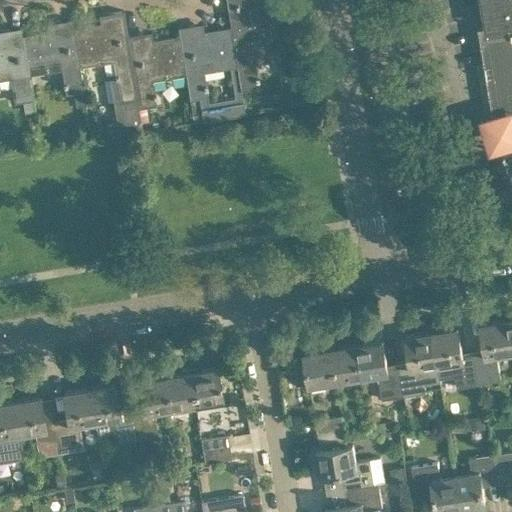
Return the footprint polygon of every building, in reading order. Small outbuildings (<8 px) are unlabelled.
[(226,0),(227,3),(234,2),(238,25),(231,26),(242,91),(258,88),(254,64),(275,61),(264,0),(226,0)] [(511,127),(511,0),(482,0),(486,24),(478,26),(495,130),(511,127)] [(139,107),(123,9),(108,12),(109,21),(74,26),(72,17),(80,66),(113,60),(115,76),(110,77),(117,121),(105,123),(107,135),(143,129),(139,107)] [(80,66),(72,17),(56,20),(58,29),(22,35),(29,73),(62,68),(66,92),(73,91),(75,103),(86,102),(84,89),(80,66)] [(203,119),(245,113),(242,91),(231,26),(196,32),(194,23),(178,25),(180,34),(179,35),(186,74),(190,99),(199,98),(203,119)] [(0,38),(0,78),(10,76),(14,101),(24,99),(25,109),(34,108),(32,98),(28,73),(29,73),(22,35),(21,26),(20,26),(5,28),(6,37),(0,38)] [(128,34),(139,107),(146,106),(155,105),(151,80),(186,74),(179,35),(153,39),(144,40),(143,31),(128,34)] [(479,382),(502,378),(498,354),(511,352),(511,347),(507,318),(481,322),(487,353),(475,355),(479,382)] [(458,326),(432,330),(438,365),(440,377),(456,374),(458,385),(479,382),(475,355),(464,357),(463,351),(458,326)] [(412,366),(400,367),(405,395),(426,392),(425,383),(441,380),(440,377),(438,365),(432,330),(407,334),(411,360),(412,366)] [(388,369),(383,338),(357,343),(362,376),(379,373),(383,399),(405,395),(400,367),(388,369)] [(336,380),(362,376),(357,343),(331,347),(336,380)] [(310,384),(330,381),(336,380),(331,347),(305,351),(310,384)] [(195,403),(202,402),(222,399),(217,366),(190,370),(195,403)] [(169,407),(195,403),(190,370),(164,374),(169,407)] [(136,439),(157,435),(153,410),(169,407),(164,374),(138,378),(143,410),(132,412),(136,439)] [(120,413),(115,382),(89,387),(94,419),(110,416),(115,442),(136,439),(132,412),(120,413)] [(61,451),(83,448),(79,421),(94,419),(89,387),(63,391),(68,422),(57,424),(61,451)] [(45,426),(40,395),(14,399),(20,432),(35,429),(39,455),(61,451),(57,424),(45,426)] [(0,460),(24,457),(20,432),(14,399),(0,401),(0,460)] [(318,430),(343,426),(341,414),(316,418),(318,430)] [(484,417),(469,419),(470,428),(485,427),(484,417)] [(385,421),(371,423),(372,432),(387,429),(385,421)] [(320,442),(339,439),(345,438),(343,426),(318,430),(320,442)] [(203,449),(230,445),(228,433),(201,437),(203,449)] [(326,448),(316,450),(317,451),(318,451),(322,472),(322,473),(320,473),(320,474),(342,471),(346,470),(347,474),(349,486),(374,482),(379,481),(385,481),(383,468),(381,456),(370,458),(355,460),(352,444),(346,445),(336,446),(326,448)] [(205,460),(212,459),(232,456),(230,445),(203,449),(205,460)] [(511,449),(496,452),(500,478),(511,475),(511,449)] [(472,471),(457,473),(463,510),(464,510),(464,508),(485,505),(485,507),(486,506),(482,480),(500,478),(496,452),(470,457),(472,471)] [(140,461),(128,463),(129,471),(135,472),(141,471),(140,461)] [(439,462),(413,466),(414,475),(417,491),(418,491),(434,488),(435,492),(437,511),(440,511),(461,509),(461,511),(463,510),(457,473),(441,476),(439,462)] [(401,465),(390,467),(391,474),(391,478),(395,478),(403,477),(406,476),(405,465),(401,465)] [(63,471),(54,472),(57,485),(66,483),(63,471)] [(363,511),(363,509),(383,506),(379,481),(349,486),(351,502),(326,507),(326,508),(327,508),(328,511),(363,511)] [(167,485),(157,487),(160,502),(159,503),(160,511),(188,511),(186,498),(171,501),(170,501),(167,485)] [(216,497),(202,499),(203,511),(246,511),(243,492),(236,493),(224,495),(216,497)] [(257,494),(249,495),(251,506),(259,505),(257,494)] [(134,511),(160,511),(159,503),(133,507),(134,511)]
